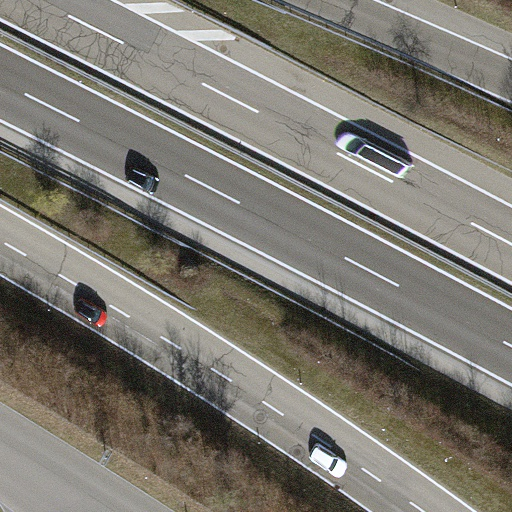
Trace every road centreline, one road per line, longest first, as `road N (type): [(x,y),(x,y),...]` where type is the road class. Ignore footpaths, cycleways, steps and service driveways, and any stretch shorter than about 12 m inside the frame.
road 1 (motorway): [(0,87),(511,355)]
road 2 (motorway): [(511,237),(55,0)]
road 3 (motorway): [(0,242),(170,339),(420,511)]
road 4 (motorway): [(511,68),(357,0)]
road 5 (unclassified): [(0,434),(123,511)]
